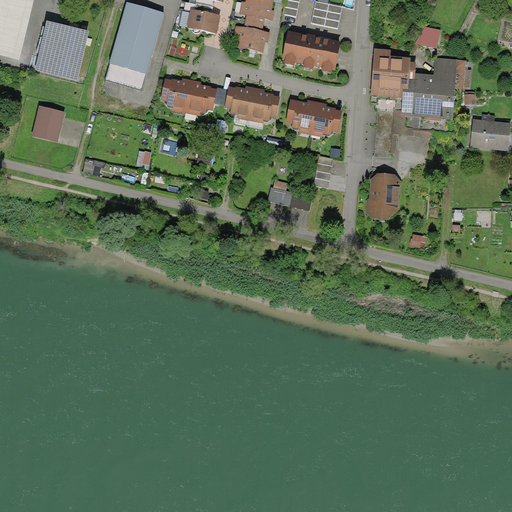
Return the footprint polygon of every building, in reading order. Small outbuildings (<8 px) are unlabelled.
[(33,0),(0,0),(0,56),(19,61),(33,0)] [(193,0),(193,3),(219,10),(221,0),(193,0)] [(274,4),(256,0),(247,0),(243,22),(247,23),(263,26),(269,27),(274,4)] [(300,0),(285,0),(281,20),(296,23),(300,0)] [(437,2),(428,0),(426,8),(435,11),(437,2)] [(146,75),(163,13),(128,3),(111,65),(146,75)] [(343,12),(316,5),(311,27),(338,33),(343,12)] [(220,22),(191,14),(189,22),(184,21),(181,35),(214,44),(220,22)] [(263,26),(247,23),(245,31),(237,30),(233,47),(239,48),(238,54),(260,59),(265,37),(261,36),(263,26)] [(92,43),(48,30),(35,75),(79,88),(92,43)] [(440,35),(424,31),(414,48),(437,52),(440,35)] [(344,47),(288,36),(281,68),(286,69),(285,74),(296,76),(297,71),(305,73),(304,78),(314,80),(315,76),(323,77),(322,82),(333,84),(334,79),(337,79),(344,47)] [(393,57),(373,55),(371,81),(407,84),(406,108),(405,117),(405,124),(455,127),(458,81),(463,81),(464,64),(436,62),(434,82),(417,81),(418,70),(412,70),(413,63),(393,61),(393,57)] [(371,81),(369,105),(406,108),(407,84),(371,81)] [(173,86),(166,84),(161,105),(173,108),(172,115),(205,122),(206,117),(215,119),(220,97),(206,94),(207,90),(174,83),(173,86)] [(236,96),(227,94),(223,114),(230,116),(230,119),(268,127),(269,123),(276,124),(279,105),(271,103),(272,100),(237,92),(236,96)] [(297,107),(289,106),(284,129),(292,130),(291,134),(331,142),(332,137),(338,138),(342,118),(334,117),(335,113),(297,105),(297,107)] [(65,114),(40,108),(33,139),(58,145),(65,114)] [(405,117),(377,115),(373,158),(394,159),(395,141),(431,143),(432,134),(404,132),(405,124),(405,117)] [(482,126),(473,125),(470,153),(510,156),(511,131),(511,129),(495,128),(495,120),(483,119),(482,126)] [(227,127),(216,124),(213,136),(224,139),(227,127)] [(334,164),(317,161),(312,192),(329,194),(334,164)] [(377,177),(369,181),(369,199),(363,201),(364,213),(372,221),(388,223),(399,212),(399,184),(394,179),(377,177)] [(314,199),(269,190),(267,202),(311,211),(314,199)] [(428,249),(429,238),(414,237),(413,248),(428,249)]
